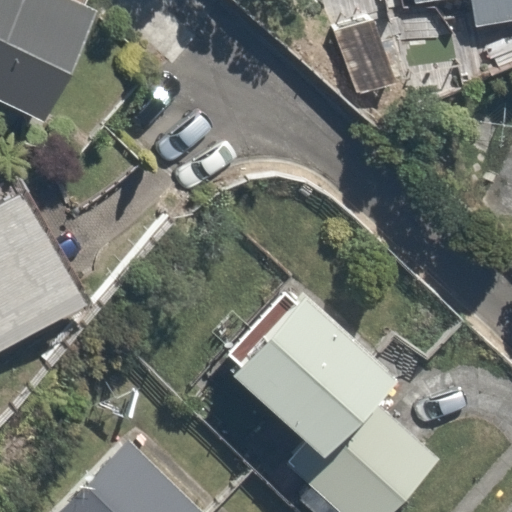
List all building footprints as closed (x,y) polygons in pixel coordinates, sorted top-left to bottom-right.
[(0,0),(0,100),(40,118),(91,0),(0,0)] [(511,0),(409,0),(412,11),(464,0),(469,24),(511,15),(511,0)] [(0,349),(85,301),(20,187),(0,198),(0,349)] [(296,284),(222,370),(315,451),(282,490),(308,511),(380,511),(430,455),(374,407),(402,375),(296,284)] [(201,511),(129,442),(60,511),(201,511)]
